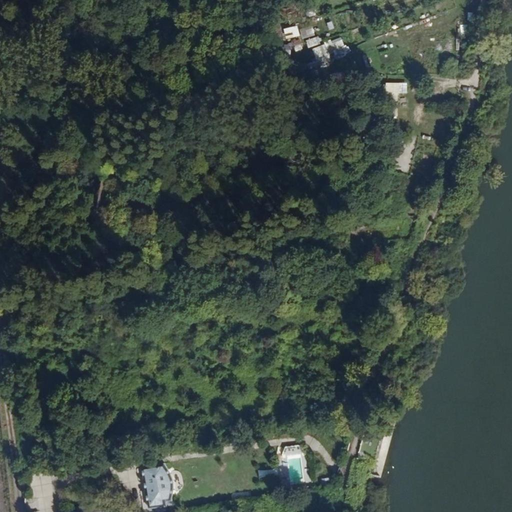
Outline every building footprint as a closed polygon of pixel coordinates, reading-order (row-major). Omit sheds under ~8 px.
[(303,33),(307,47),(317,44),(313,30),(303,33)] [(307,64),(311,73),(351,55),(342,35),(311,49),(316,60),(307,64)] [(407,93),(407,82),(384,83),(384,103),(398,102),(398,93),(407,93)] [(167,464),(143,467),(149,509),(168,506),(168,501),(173,500),(172,497),(175,489),(174,476),(168,468),(167,464)] [(44,484),(52,483),(50,473),(42,474),(44,484)]
